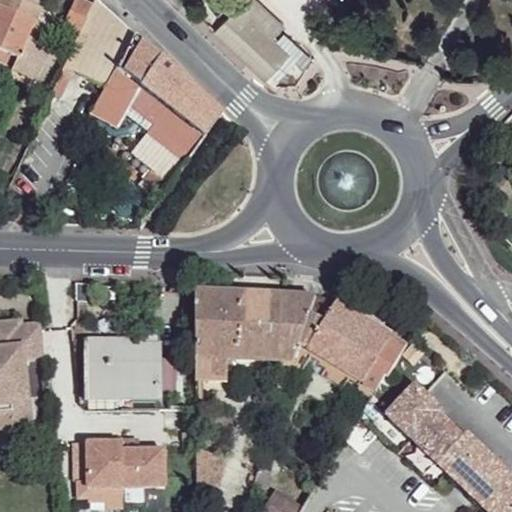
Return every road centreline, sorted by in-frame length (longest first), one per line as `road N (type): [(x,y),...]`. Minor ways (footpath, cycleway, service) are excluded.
road 1 (secondary): [(0,242),(209,252)]
road 2 (primary): [(361,256),(415,276),(511,364)]
road 3 (primary): [(239,96),(138,0)]
road 4 (unclassified): [(469,0),(395,118)]
